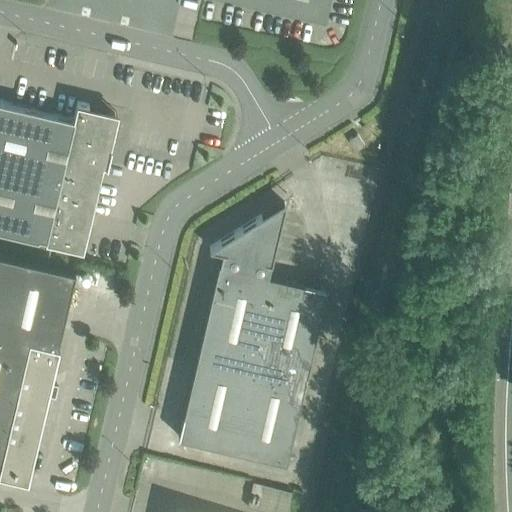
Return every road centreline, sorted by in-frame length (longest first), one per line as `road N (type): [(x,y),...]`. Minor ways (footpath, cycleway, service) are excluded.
road 1 (unclassified): [(97,511),(171,211),(278,142)]
road 2 (unclassified): [(278,142),(241,79),(220,64),(0,11)]
road 3 (unknown): [(38,492),(82,324),(94,308),(146,301)]
road 4 (unclassified): [(278,142),(357,86),(381,0)]
road 5 (motorway): [(511,331),(510,511)]
